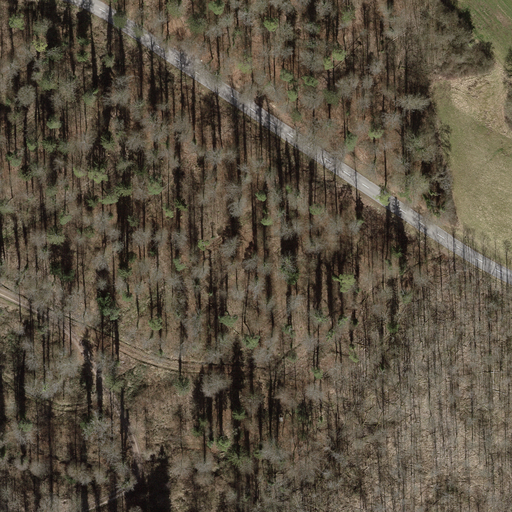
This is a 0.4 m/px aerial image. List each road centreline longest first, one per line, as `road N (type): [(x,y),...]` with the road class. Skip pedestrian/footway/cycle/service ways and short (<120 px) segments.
road 1 (unclassified): [(511,273),(66,0)]
road 2 (track): [(0,289),(51,314),(85,344),(129,420),(140,477),(77,511)]
road 3 (track): [(51,314),(141,356),(259,372),(339,404)]
